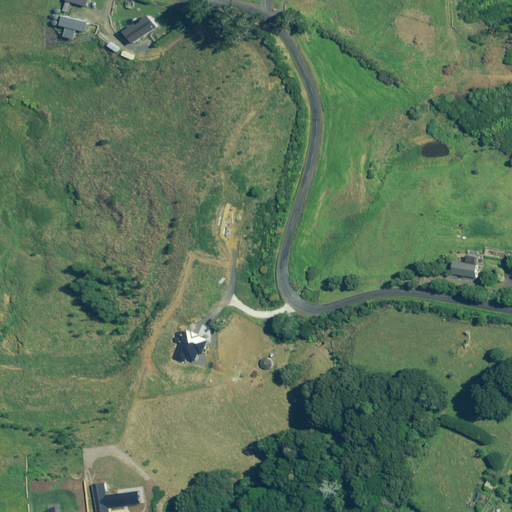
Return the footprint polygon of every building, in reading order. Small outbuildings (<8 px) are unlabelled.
[(122,8),(113,6),(108,25),(112,26),(111,32),(121,35),(122,30),(117,28),(122,8)] [(104,19),(95,17),(93,26),(102,28),(104,19)] [(479,263),(456,260),(455,274),(478,277),(479,263)] [(273,365),(269,357),(260,362),(264,370),(273,365)] [(496,484),(490,480),(487,485),(493,489),(496,484)] [(485,494),(479,491),(473,504),(479,506),(485,494)]
